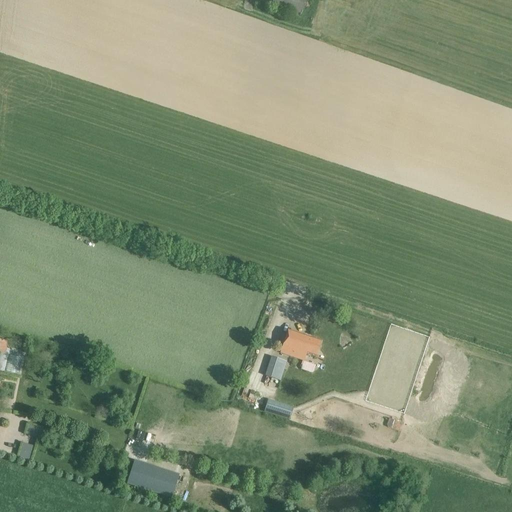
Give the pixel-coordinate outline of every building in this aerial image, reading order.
[(300,18),(306,0),(255,0),(255,1),(300,18)] [(321,341),(288,330),(281,353),(304,361),(306,354),(315,357),(321,341)] [(271,356),(265,375),(280,380),(286,361),(271,356)] [(292,412),(267,404),(265,411),(289,419),(292,412)] [(386,427),(400,432),(403,424),(390,418),(386,427)] [(25,433),(37,437),(41,426),(29,422),(25,433)] [(23,442),(19,456),(29,459),(33,445),(23,442)] [(134,461),(127,484),(171,498),(178,475),(134,461)]
